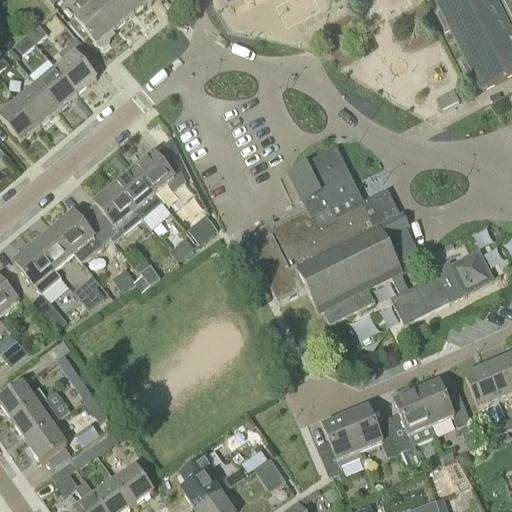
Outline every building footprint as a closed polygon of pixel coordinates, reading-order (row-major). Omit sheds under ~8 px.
[(59,0),(45,0),(52,9),(61,1),(59,0)] [(93,9),(94,8),(87,0),(82,0),(75,6),(84,17),(69,29),(82,45),(88,40),(95,49),(99,52),(103,53),(110,47),(110,44),(107,40),(114,34),(93,9)] [(134,17),(119,0),(104,0),(94,8),(93,9),(114,34),(134,17)] [(119,0),(134,17),(152,2),(150,0),(119,0)] [(222,0),(227,10),(246,0),(222,0)] [(511,0),(433,0),(441,14),(434,17),(444,36),(450,32),(465,61),(458,64),(467,82),(474,79),(482,94),(511,78),(511,0)] [(27,39),(35,49),(46,39),(39,30),(27,39)] [(35,49),(27,39),(14,51),(22,60),(35,49)] [(56,74),(78,100),(97,84),(75,58),(83,51),(76,43),(58,59),(65,67),(56,74)] [(0,62),(0,78),(9,71),(1,61),(0,62)] [(37,90),(60,116),(78,100),(56,74),(37,90)] [(60,116),(37,90),(18,106),(40,132),(60,116)] [(459,106),(453,95),(435,104),(441,115),(459,106)] [(40,132),(18,106),(0,120),(0,123),(21,148),(40,132)] [(153,159),(152,158),(133,175),(154,200),(155,199),(162,208),(163,209),(174,200),(172,197),(185,186),(176,168),(163,151),(153,159)] [(435,281),(408,294),(396,270),(419,259),(387,195),(363,207),(336,153),(285,178),(304,215),(246,244),(279,310),(307,296),(318,317),(323,315),(330,328),(374,306),(367,292),(390,281),(399,299),(390,304),(403,331),(450,308),(437,281),(436,282),(435,281)] [(143,224),(162,208),(155,199),(154,200),(133,175),(113,191),(134,216),(142,225),(143,224)] [(134,216),(113,191),(93,207),(94,209),(86,216),(109,244),(113,248),(142,225),(134,216)] [(77,223),(72,217),(52,234),(73,259),(74,259),(81,268),(109,244),(86,216),(77,223)] [(187,235),(198,248),(214,234),(204,222),(187,235)] [(473,236),(478,248),(492,242),(486,229),(473,236)] [(54,275),(73,259),(52,234),(33,251),(54,275)] [(177,266),(193,253),(184,244),(168,257),(177,266)] [(499,250),(487,254),(492,269),(504,264),(499,250)] [(54,275),(33,251),(12,268),(14,269),(5,277),(24,299),(25,300),(26,299),(32,306),(60,283),(54,275)] [(436,282),(437,281),(450,308),(466,300),(465,299),(492,285),(478,256),(450,270),(449,267),(433,275),(435,281),(436,282)] [(146,264),(135,271),(142,282),(141,282),(149,292),(160,285),(146,264)] [(0,321),(25,300),(24,299),(5,277),(0,280),(0,321)] [(122,300),(136,291),(134,287),(127,277),(113,286),(122,300)] [(136,291),(141,298),(149,292),(141,282),(134,287),(136,291)] [(96,293),(80,306),(88,315),(104,302),(96,293)] [(0,360),(10,373),(27,359),(17,346),(0,360)] [(46,372),(56,365),(70,385),(78,380),(64,360),(70,356),(63,346),(39,362),(46,372)] [(485,372),(498,406),(511,399),(511,383),(504,364),(485,372)] [(498,406),(485,372),(464,380),(478,414),(498,406)] [(84,406),(92,400),(78,380),(70,385),(84,406)] [(0,409),(11,426),(45,403),(39,394),(31,400),(22,387),(0,402),(0,409)] [(416,396),(431,431),(453,422),(438,387),(416,396)] [(391,433),(401,457),(414,451),(414,450),(435,441),(431,431),(416,396),(410,399),(408,395),(393,401),(395,405),(393,406),(403,428),(391,433)] [(99,428),(107,422),(92,400),(84,406),(99,428)] [(45,403),(11,426),(25,446),(51,429),(59,423),(45,403)] [(360,456),(381,447),(387,463),(401,457),(391,433),(379,439),(367,412),(345,422),(360,456)] [(456,433),(470,428),(467,420),(453,426),(456,433)] [(254,432),(247,422),(241,426),(246,433),(250,434),(254,432)] [(323,431),(332,454),(319,460),(329,483),(343,477),(340,471),(362,462),(360,456),(345,422),(323,431)] [(510,434),(506,425),(494,430),(498,439),(510,434)] [(52,471),(69,459),(63,451),(65,450),(51,429),(25,446),(40,467),(46,463),(52,471)] [(112,438),(91,453),(96,461),(97,460),(118,446),(112,438)] [(77,474),(96,461),(91,453),(70,467),(76,475),(77,474)] [(241,469),(247,479),(267,466),(261,456),(241,469)] [(215,490),(206,477),(215,472),(206,459),(178,477),(187,490),(181,495),(192,511),(200,511),(220,498),(231,491),(225,483),(215,490)] [(284,486),(270,465),(258,473),(271,494),(284,486)] [(76,475),(70,467),(50,482),(55,490),(76,475)] [(114,486),(131,511),(153,497),(135,472),(114,486)] [(238,474),(225,483),(231,491),(243,483),(238,474)] [(75,511),(101,511),(93,500),(94,499),(86,486),(75,493),(84,506),(75,511)] [(130,511),(131,511),(114,486),(94,499),(93,500),(101,511),(130,511)] [(305,511),(308,510),(307,507),(320,498),(317,493),(297,507),(298,509),(293,511),(305,511)] [(229,511),(220,498),(200,511),(229,511)]
